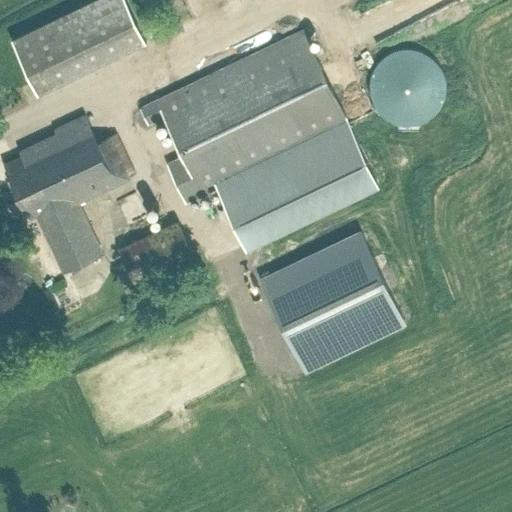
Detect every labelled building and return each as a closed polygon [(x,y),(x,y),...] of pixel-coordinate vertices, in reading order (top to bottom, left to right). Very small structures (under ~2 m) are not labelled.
[(128,0),(92,0),(13,37),(39,92),(148,40),(128,0)] [(304,28),(255,51),(141,106),(148,121),(165,113),(184,154),(167,162),(186,200),(217,185),(246,247),(380,184),(349,122),(304,28)] [(391,118),(401,121),(412,121),(423,119),(432,113),(439,105),(444,95),(446,85),(444,74),(440,64),(433,56),(424,49),(414,46),(403,46),(393,49),(384,55),(376,63),(372,72),(370,83),(371,94),(376,104),(382,112),(391,118)] [(116,131),(98,137),(97,138),(86,114),(55,128),(57,133),(20,150),(23,155),(5,163),(30,216),(37,212),(64,268),(102,250),(78,200),(129,175),(128,174),(135,171),(116,131)] [(137,282),(195,254),(177,218),(120,246),(137,282)] [(363,236),(263,283),(303,369),(403,322),(363,236)] [(73,274),(81,296),(95,291),(88,269),(73,274)]
